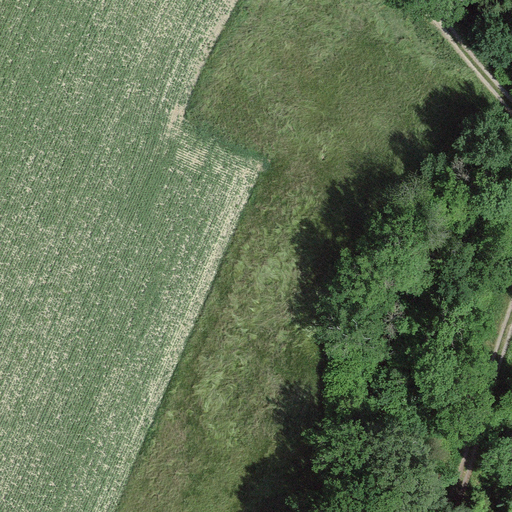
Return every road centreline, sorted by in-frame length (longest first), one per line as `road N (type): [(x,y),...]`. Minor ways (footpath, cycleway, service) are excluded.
road 1 (track): [(511,320),(445,511)]
road 2 (track): [(417,0),(511,100)]
